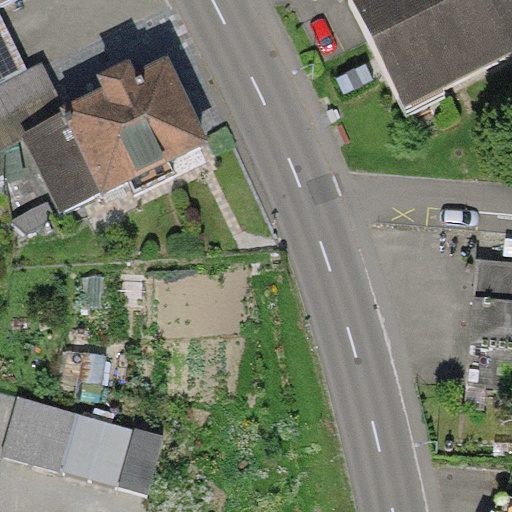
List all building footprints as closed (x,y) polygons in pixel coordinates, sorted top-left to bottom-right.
[(0,0),(0,10),(21,0),(0,0)] [(386,128),(511,63),(511,0),(368,0),(330,20),(386,128)] [(202,153),(170,85),(70,133),(43,77),(30,83),(2,25),(0,25),(0,112),(52,223),(202,153)] [(511,365),(511,286),(476,285),(474,364),(511,365)] [(165,439),(20,401),(4,460),(149,498),(165,439)]
